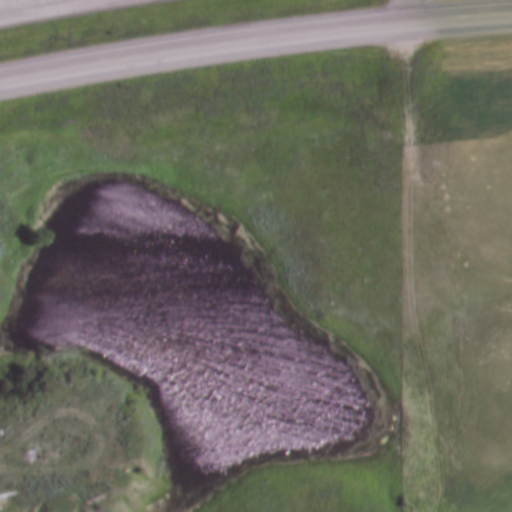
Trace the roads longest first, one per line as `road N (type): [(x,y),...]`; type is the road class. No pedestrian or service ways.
road 1 (trunk): [(0,87),(511,12)]
road 2 (track): [(407,23),(407,305),(439,437),(431,511)]
